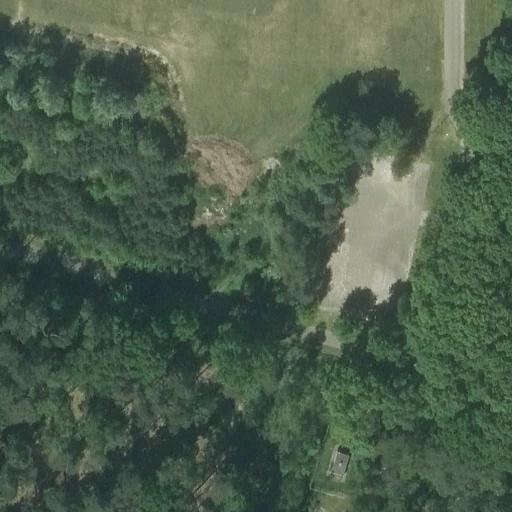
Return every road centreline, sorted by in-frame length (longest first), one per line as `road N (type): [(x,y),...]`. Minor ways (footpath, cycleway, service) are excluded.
road 1 (unclassified): [(428,365),(0,245)]
road 2 (unclassified): [(428,365),(471,155),(450,81),(451,0)]
